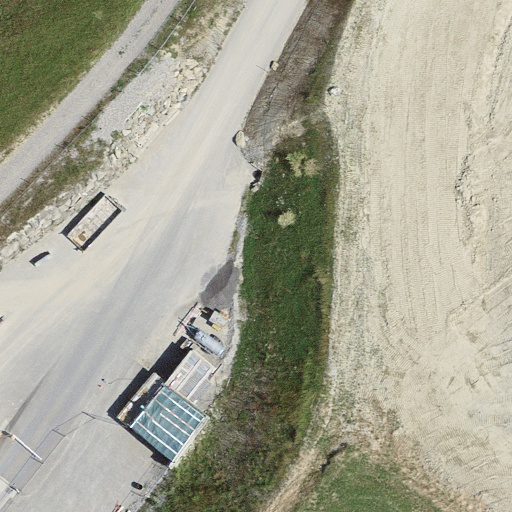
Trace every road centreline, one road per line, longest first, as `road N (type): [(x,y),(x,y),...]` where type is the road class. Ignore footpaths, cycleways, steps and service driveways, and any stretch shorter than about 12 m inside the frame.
road 1 (track): [(10,511),(46,409),(146,262),(220,238),(319,263),(409,305),(496,277),(511,264)]
road 2 (track): [(150,0),(0,177)]
